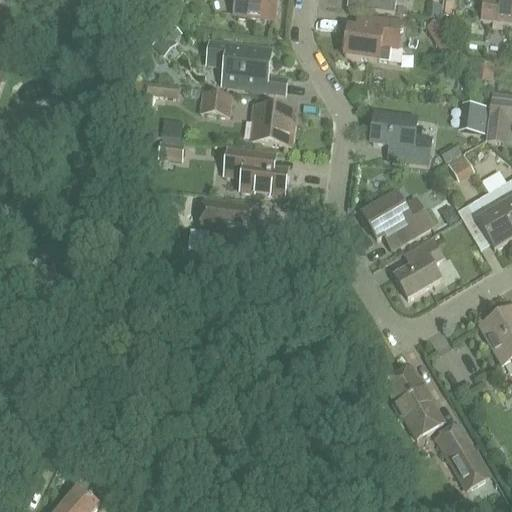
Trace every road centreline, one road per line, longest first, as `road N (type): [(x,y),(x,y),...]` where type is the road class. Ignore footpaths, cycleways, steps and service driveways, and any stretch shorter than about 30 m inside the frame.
road 1 (residential): [(511,275),(417,330),(398,332),(386,320),(333,225),(346,121),(305,48),(306,0)]
road 2 (residential): [(146,511),(85,470),(0,388)]
